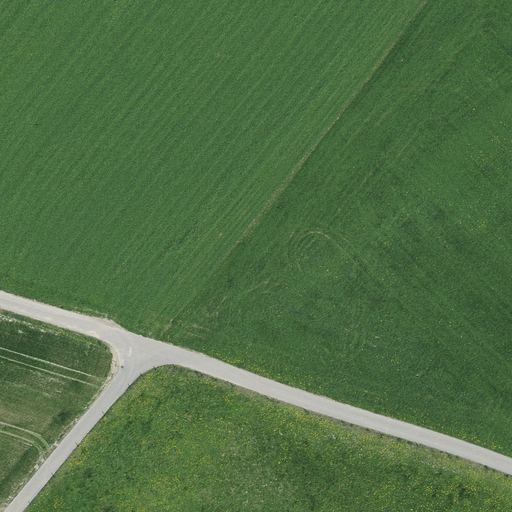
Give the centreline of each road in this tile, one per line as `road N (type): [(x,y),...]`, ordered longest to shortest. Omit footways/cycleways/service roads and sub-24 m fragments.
road 1 (track): [(0,304),(511,474)]
road 2 (track): [(148,353),(16,511)]
